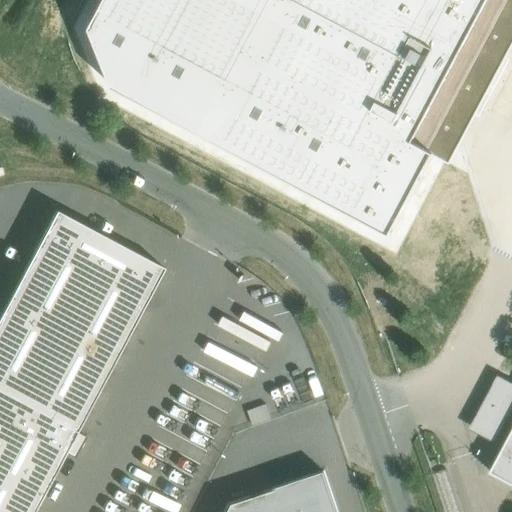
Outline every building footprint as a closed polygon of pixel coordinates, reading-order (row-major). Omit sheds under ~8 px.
[(511,0),(105,0),(90,28),(114,88),(389,235),(511,1),(511,0)] [(0,511),(32,511),(65,452),(74,456),(85,435),(76,431),(163,267),(56,210),(0,314),(0,511)] [(485,405),(473,428),(494,439),(511,405),(511,382),(503,378),(488,406),(485,405)] [(511,431),(490,472),(511,483),(511,431)] [(336,511),(323,471),(227,504),(223,511),(336,511)]
